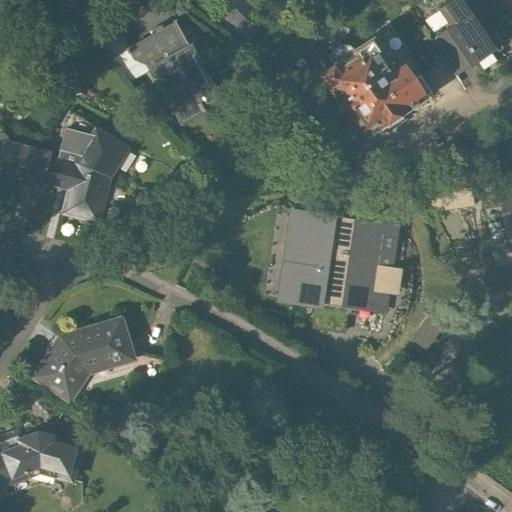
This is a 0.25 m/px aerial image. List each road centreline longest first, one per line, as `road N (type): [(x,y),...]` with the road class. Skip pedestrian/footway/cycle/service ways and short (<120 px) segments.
road 1 (residential): [(447,465),(218,315),(72,254)]
road 2 (residential): [(72,254),(0,362)]
